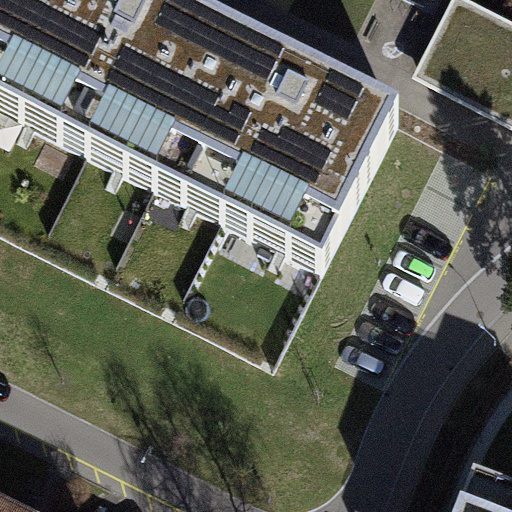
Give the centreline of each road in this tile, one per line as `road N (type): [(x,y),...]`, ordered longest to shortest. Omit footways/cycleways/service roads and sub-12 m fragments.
road 1 (residential): [(362,511),(410,390),(452,329),(511,276)]
road 2 (residential): [(208,511),(0,411)]
